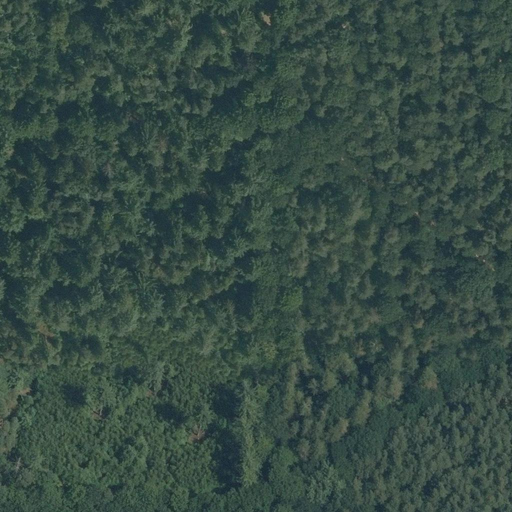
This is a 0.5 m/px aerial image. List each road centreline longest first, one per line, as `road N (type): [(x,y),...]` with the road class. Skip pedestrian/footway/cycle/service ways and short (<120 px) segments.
road 1 (track): [(266,0),(268,311)]
road 2 (track): [(511,282),(267,114)]
road 3 (track): [(0,511),(269,507)]
road 4 (track): [(0,118),(267,114)]
road 5 (track): [(268,311),(269,507)]
